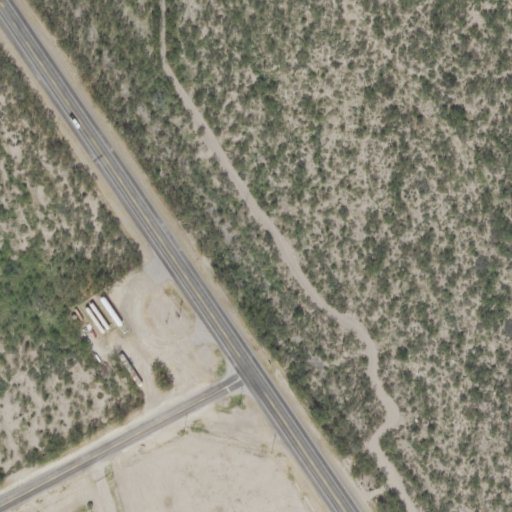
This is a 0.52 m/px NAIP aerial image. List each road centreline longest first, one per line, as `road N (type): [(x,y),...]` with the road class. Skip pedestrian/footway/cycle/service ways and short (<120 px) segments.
road 1 (trunk): [(342,511),(209,298),(2,0)]
road 2 (tertiary): [(256,371),(0,506)]
